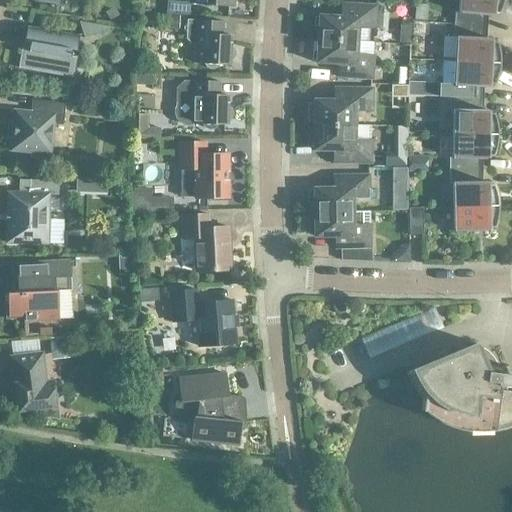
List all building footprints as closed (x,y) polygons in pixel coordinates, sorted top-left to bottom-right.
[(482,16),(490,16),(491,13),(499,14),(501,10),(502,8),(502,7),(503,3),(504,1),(504,0),(459,0),(459,12),(455,12),(454,25),(481,27),(482,16)] [(317,39),(369,42),(370,29),(382,30),(384,6),(348,4),(347,17),(319,15),(317,39)] [(178,29),(179,17),(168,17),(167,28),(178,29)] [(407,31),(444,32),(445,19),(408,18),(407,31)] [(230,65),(230,61),(233,59),(235,56),(235,53),(233,49),(231,47),(231,36),(222,35),(223,22),(187,20),(186,39),(195,49),(194,64),(205,64),(207,67),(210,69),(213,69),(217,68),(218,65),(230,65)] [(84,38),(115,28),(79,21),(84,38)] [(489,38),(481,38),(481,27),(454,25),(453,38),(457,38),(455,62),(500,64),(500,62),(500,58),(500,56),(499,52),(499,48),(498,44),(497,42),(488,42),(489,38)] [(20,67),(72,76),(75,59),(70,58),(71,50),(76,51),(79,35),(27,27),(24,44),(29,45),(28,52),(23,52),(20,67)] [(369,42),(317,39),(316,63),(344,65),(343,78),(372,80),(375,43),(369,42)] [(389,60),(411,53),(407,39),(384,46),(389,60)] [(500,68),(500,66),(500,64),(455,62),(454,85),(439,84),(438,97),(450,98),(477,99),(478,87),(486,88),(486,84),(494,85),(495,85),(496,81),(498,78),(498,76),(499,72),(500,68)] [(152,85),(152,76),(134,76),(134,85),(152,85)] [(184,81),(183,99),(176,106),(174,110),(174,114),(176,118),(179,122),(183,125),(188,126),(192,125),(203,125),(205,128),(208,130),(212,130),(215,128),(217,125),(228,125),(228,121),(231,119),(233,116),(233,112),(231,109),(228,107),(228,96),(220,95),(220,82),(184,81)] [(314,125),(355,126),(355,111),(372,112),(372,89),(340,89),(340,101),(314,100),(314,105),(309,105),(309,121),(314,122),(314,125)] [(495,117),(494,116),(494,114),(485,114),(485,110),(477,110),(477,99),(450,98),(450,111),(453,111),(453,134),(498,135),(498,133),(497,129),(497,125),(496,121),(495,117)] [(48,155),(50,155),(53,124),(63,125),(65,104),(32,100),(31,113),(14,111),(13,123),(10,123),(8,138),(12,139),(10,151),(32,153),(32,157),(47,158),(48,155)] [(355,126),(314,125),(314,129),(308,129),(308,146),(313,146),(313,150),(339,151),(339,163),(371,163),(371,141),(354,141),(355,126)] [(497,141),(498,137),(498,135),(453,134),(453,158),(449,158),(449,171),(477,171),(477,159),(485,160),(485,156),(493,156),(495,151),(496,147),(497,141)] [(195,170),(195,199),(228,198),(228,154),(205,155),(205,143),(179,143),(180,170),(195,170)] [(401,162),(402,173),(419,172),(418,161),(401,162)] [(495,188),(494,187),(494,185),(493,185),(485,185),(485,182),(477,182),(477,171),(449,171),(450,184),(453,184),(454,207),(498,206),(498,203),(498,199),(497,197),(497,194),(496,192),(495,188)] [(368,189),(369,189),(369,176),(339,176),(340,188),(314,189),(314,190),(311,190),(308,193),(308,202),(311,205),(314,205),(314,213),(353,212),(353,200),(369,199),(368,189)] [(7,222),(6,243),(47,244),(49,196),(59,196),(59,181),(19,180),(19,194),(8,193),(7,215),(10,215),(10,222),(7,222)] [(135,211),(151,211),(150,198),(150,189),(134,190),(135,211)] [(392,210),(407,210),(407,192),(392,192),(392,210)] [(498,213),(498,208),(498,206),(454,207),(454,232),(486,232),(486,228),(495,228),(496,222),(497,219),(498,215),(498,213)] [(424,235),(423,208),(409,209),(409,236),(424,235)] [(370,212),(353,212),(314,213),(314,221),(312,221),(309,224),(309,233),(312,236),(315,236),(315,237),(341,236),(341,248),(370,248),(370,212)] [(209,228),(209,215),(183,216),(184,239),(195,238),(196,272),(231,270),(229,227),(209,228)] [(24,321),(59,320),(73,319),(70,261),(16,264),(17,293),(7,293),(8,305),(5,305),(6,319),(15,319),(15,317),(24,317),(24,321)] [(160,301),(158,288),(139,290),(140,303),(160,301)] [(170,292),(172,322),(196,321),(198,347),(236,344),(234,326),(233,326),(232,317),(234,317),(232,301),(197,303),(196,290),(170,292)] [(173,323),(151,323),(151,349),(173,349),(173,323)] [(51,336),(51,328),(38,328),(39,337),(51,336)] [(29,334),(6,338),(9,349),(31,345),(29,334)] [(72,336),(49,338),(51,360),(74,357),(72,336)] [(511,384),(508,375),(498,374),(498,369),(497,365),(494,361),(490,359),(486,358),(481,358),(476,346),(477,346),(476,344),(406,373),(410,380),(411,383),(414,388),(417,393),(419,395),(423,399),(421,411),(424,411),(428,415),(431,417),(436,420),(441,423),(449,426),(454,428),(457,429),(463,430),(468,431),(474,432),(477,432),(480,432),(486,431),(489,431),(494,430),(500,429),(506,428),(511,426),(511,425),(511,384)] [(15,386),(16,386),(19,386),(19,392),(15,392),(18,413),(38,410),(41,416),(53,418),(55,408),(57,408),(54,382),(44,383),(41,355),(11,358),(14,384),(15,385),(15,386)] [(244,361),(232,366),(245,392),(256,386),(244,361)] [(148,371),(149,386),(158,386),(162,382),(162,371),(148,371)] [(246,419),(246,417),(245,402),(221,404),(220,399),(228,398),(226,375),(178,379),(180,399),(178,399),(176,401),(175,403),(174,406),(174,410),(176,414),(177,417),(180,418),(194,419),(191,440),(239,445),(241,426),(243,427),(244,426),(244,425),(245,423),(246,421),(246,419)]
